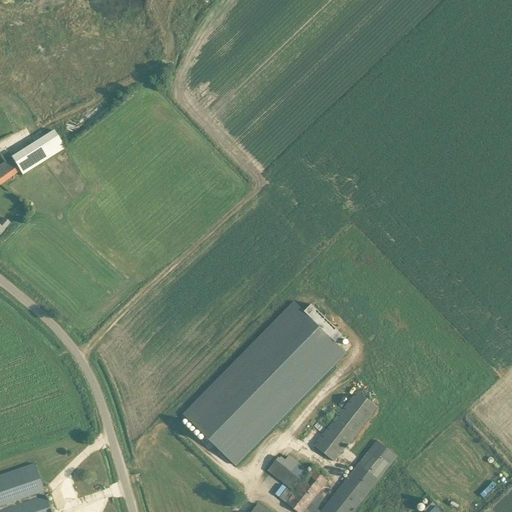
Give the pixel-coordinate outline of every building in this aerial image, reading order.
[(0,185),(5,182),(20,170),(22,174),(65,147),(54,131),(12,157),(14,161),(12,162),(11,161),(0,168),(0,185)] [(0,222),(0,233),(4,230),(3,230),(10,222),(4,218),(0,222)] [(343,335),(312,305),(310,307),(305,312),(295,302),(184,415),(236,467),(268,434),(332,370),(347,354),(336,342),(343,335)] [(358,391),(357,391),(315,446),(334,461),(377,406),(358,391)] [(297,511),(352,511),(397,456),(377,441),(321,511),(316,508),(323,498),(318,494),(328,481),(313,470),(294,494),(287,503),(297,511)] [(307,469),(287,454),(284,459),(279,455),(267,470),(291,489),(307,469)] [(0,511),(48,511),(33,464),(0,473),(0,511)] [(441,511),(436,507),(432,503),(424,511),(425,511),(441,511)]
